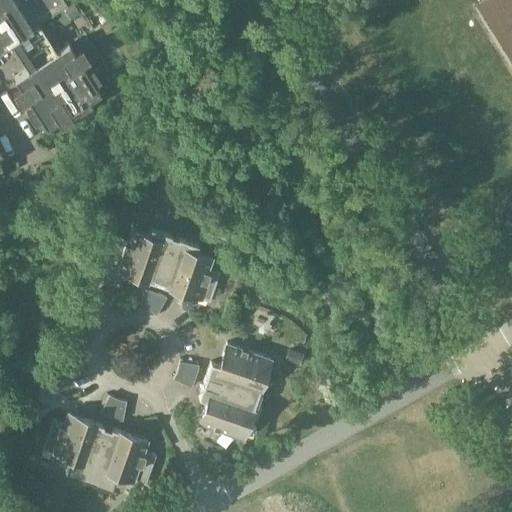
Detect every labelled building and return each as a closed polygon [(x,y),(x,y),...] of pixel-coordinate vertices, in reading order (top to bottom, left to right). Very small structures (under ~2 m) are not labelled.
[(0,0),(0,46),(10,40),(28,68),(13,77),(19,85),(11,90),(19,103),(27,98),(31,105),(25,109),(33,121),(39,117),(45,126),(56,119),(60,125),(72,117),(69,111),(76,106),(79,110),(91,102),(88,98),(99,91),(94,82),(100,78),(92,66),(86,70),(81,63),(89,58),(81,45),(73,50),(68,42),(56,50),(38,22),(66,3),(64,0),(0,0)] [(105,263),(105,265),(105,266),(105,268),(105,269),(106,270),(106,271),(107,272),(108,273),(109,273),(110,274),(111,274),(111,275),(112,275),(114,275),(115,275),(116,275),(117,275),(118,274),(119,273),(120,273),(121,272),(122,271),(122,270),(123,269),(154,280),(155,278),(162,280),(162,282),(209,299),(219,270),(208,266),(211,255),(195,250),(197,243),(178,236),(177,237),(170,235),(170,233),(150,227),(148,233),(131,228),(128,238),(115,234),(105,262),(105,263)] [(199,391),(197,395),(206,398),(199,421),(242,436),(251,409),(254,402),(257,403),(261,391),(258,390),(260,383),(270,356),(226,340),(218,363),(210,360),(208,365),(199,391)] [(291,350),(286,361),(298,366),(303,354),(291,350)] [(52,418),(42,448),(70,457),(62,479),(82,486),(82,485),(90,488),(109,495),(117,472),(129,476),(129,482),(132,486),(137,488),(142,486),(145,482),(155,453),(143,449),(146,438),(109,426),(109,428),(105,427),(102,426),(103,424),(66,411),(63,422),(52,418)]
